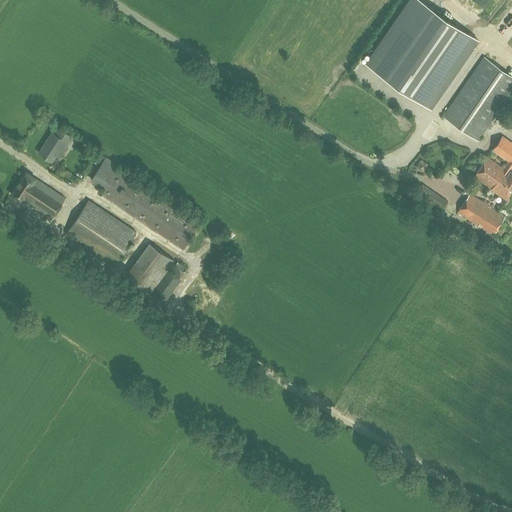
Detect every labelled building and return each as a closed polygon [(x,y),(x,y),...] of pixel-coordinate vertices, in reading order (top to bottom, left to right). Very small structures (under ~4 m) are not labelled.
[(421,0),(410,0),(366,63),(430,107),(477,39),(421,0)] [(364,55),(369,47),(365,44),(360,52),(364,55)] [(443,116),(479,141),(511,93),(511,75),(484,57),(443,116)] [(39,153),(52,161),(55,156),(60,158),(74,136),(60,127),(55,133),(53,132),(39,153)] [(491,189),(506,199),(511,190),(511,142),(502,135),(492,150),(508,161),(505,165),(505,166),(503,168),(487,157),(474,176),(492,188),(491,189)] [(99,192),(183,249),(200,225),(117,169),(119,165),(106,156),(91,180),(102,188),(99,192)] [(30,205),(51,219),(65,198),(26,171),(11,194),(30,206),(30,205)] [(414,195),(440,213),(448,201),(422,184),(414,195)] [(457,212),(493,235),(506,215),(470,193),(457,212)] [(65,235),(114,267),(137,231),(89,199),(65,235)] [(11,215),(0,208),(0,219),(6,224),(11,215)] [(497,233),(503,237),(507,230),(501,226),(497,233)] [(153,292),(165,302),(182,279),(169,269),(175,260),(150,242),(125,276),(151,294),(153,292)] [(223,285),(234,275),(228,269),(218,279),(223,285)]
